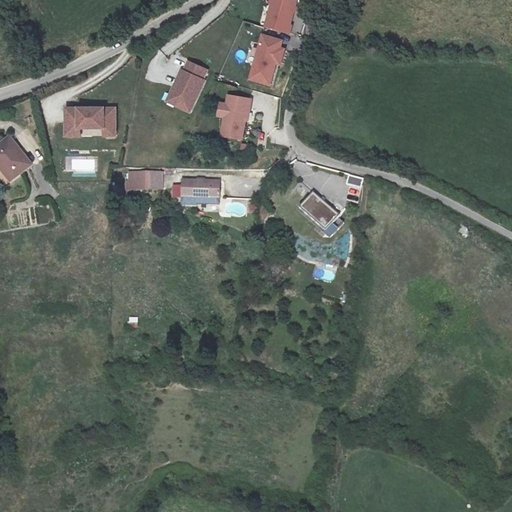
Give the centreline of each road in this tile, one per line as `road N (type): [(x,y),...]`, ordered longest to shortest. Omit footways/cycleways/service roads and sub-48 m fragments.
road 1 (unclassified): [(325,0),(291,109),(289,126),(303,153),(396,178),(511,235)]
road 2 (unclassified): [(205,0),(86,61),(0,93)]
